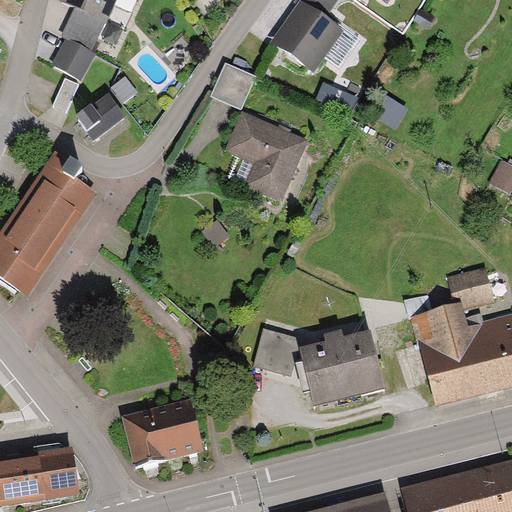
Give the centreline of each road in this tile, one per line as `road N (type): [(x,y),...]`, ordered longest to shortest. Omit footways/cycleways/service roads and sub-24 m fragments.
road 1 (secondary): [(511,417),(138,511)]
road 2 (residential): [(258,0),(146,155),(113,166),(82,157),(8,106)]
road 3 (residential): [(123,511),(97,460),(0,332)]
